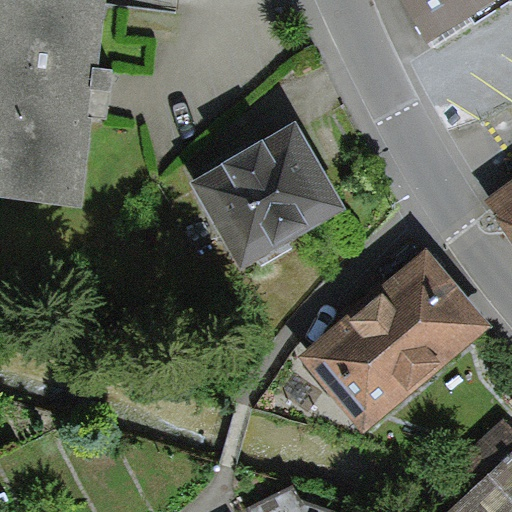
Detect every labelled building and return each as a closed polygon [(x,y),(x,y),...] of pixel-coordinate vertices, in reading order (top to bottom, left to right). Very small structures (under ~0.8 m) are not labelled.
[(99,69),(105,0),(0,0),(0,199),(84,210),(92,120),(106,121),(112,71),(99,69)] [(395,0),(429,57),(511,7),(507,0),(395,0)] [(347,191),(295,104),(266,121),(263,116),(222,140),(225,145),(190,166),(242,254),(255,245),(262,256),(293,237),(287,226),(347,191)] [(511,191),(486,211),(511,246),(511,191)] [(493,312),(428,234),(368,285),(433,363),(493,312)] [(301,340),(366,419),(433,363),(368,285),(301,340)] [(454,461),(469,477),(503,447),(511,457),(511,421),(505,413),(454,461)] [(511,511),(511,457),(503,447),(469,477),(448,497),(431,511),(511,511)] [(247,502),(252,511),(372,511),(302,492),(294,473),(247,502)]
